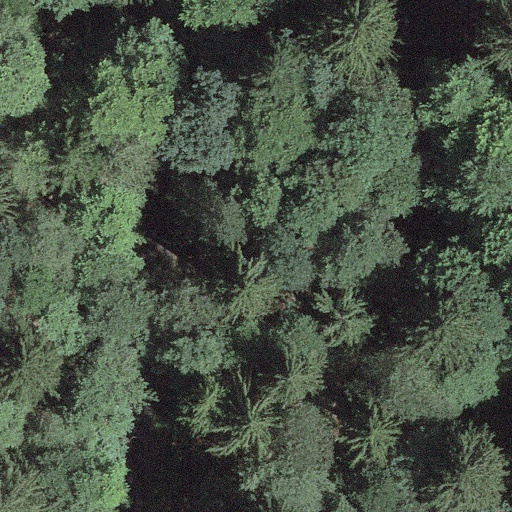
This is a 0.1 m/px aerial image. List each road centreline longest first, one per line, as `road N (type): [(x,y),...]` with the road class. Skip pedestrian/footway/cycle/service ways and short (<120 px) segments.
road 1 (track): [(130,511),(153,292),(164,0)]
road 2 (track): [(374,0),(511,301)]
